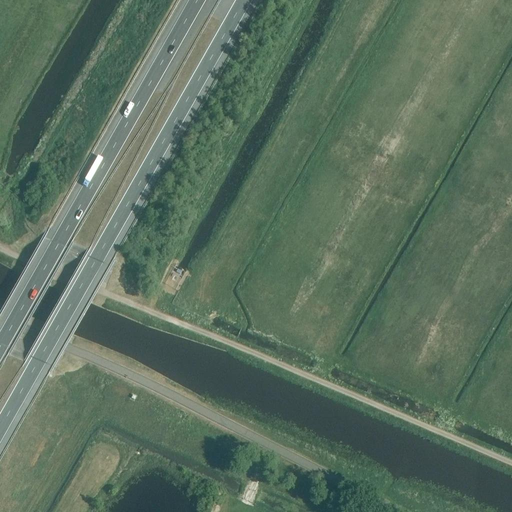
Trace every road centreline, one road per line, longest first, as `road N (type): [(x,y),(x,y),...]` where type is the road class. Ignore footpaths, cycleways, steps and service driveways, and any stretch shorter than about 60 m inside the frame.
road 1 (track): [(0,249),(511,463)]
road 2 (motorway): [(0,429),(242,0)]
road 3 (unclassified): [(397,511),(172,397),(0,321)]
road 4 (motorway): [(196,0),(0,346)]
